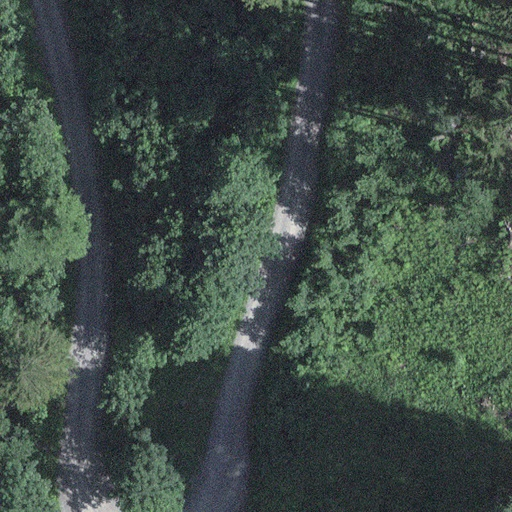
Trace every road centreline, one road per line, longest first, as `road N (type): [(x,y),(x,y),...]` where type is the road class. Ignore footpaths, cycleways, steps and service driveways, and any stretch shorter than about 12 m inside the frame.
road 1 (track): [(210,511),(302,138),(310,0)]
road 2 (track): [(47,0),(77,136),(76,351)]
road 3 (track): [(76,351),(82,494),(97,511)]
